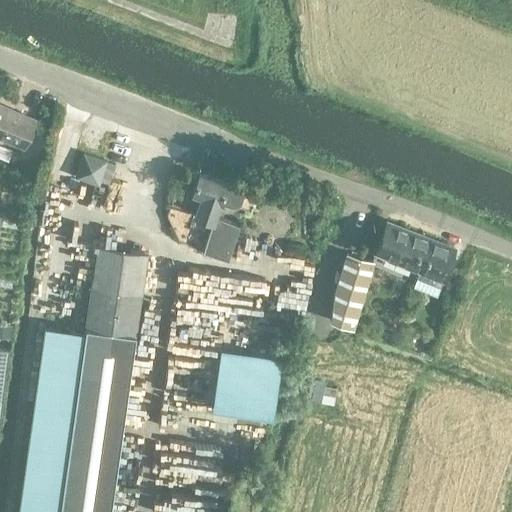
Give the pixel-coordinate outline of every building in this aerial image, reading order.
[(0,133),(23,143),(29,129),(34,117),(0,102),(0,133)] [(0,155),(9,158),(13,145),(0,141),(0,155)] [(106,160),(83,152),(75,175),(99,183),(106,160)] [(216,215),(220,201),(232,205),(236,204),(239,203),(242,195),(241,191),(238,187),(227,183),(227,182),(199,172),(192,191),(187,190),(182,207),(195,211),(194,215),(212,221),(202,248),(227,257),(239,223),(216,215)] [(419,268),(430,238),(385,221),(373,250),(419,268)] [(430,238),(419,268),(442,277),(454,247),(430,238)] [(109,511),(147,251),(97,244),(85,325),(58,511),(109,511)] [(369,266),(374,256),(372,255),(370,259),(344,250),(334,288),(330,319),(352,326),(369,266)] [(0,334),(10,336),(11,325),(0,323),(0,334)] [(212,407),(274,415),(282,353),(220,345),(212,407)]
